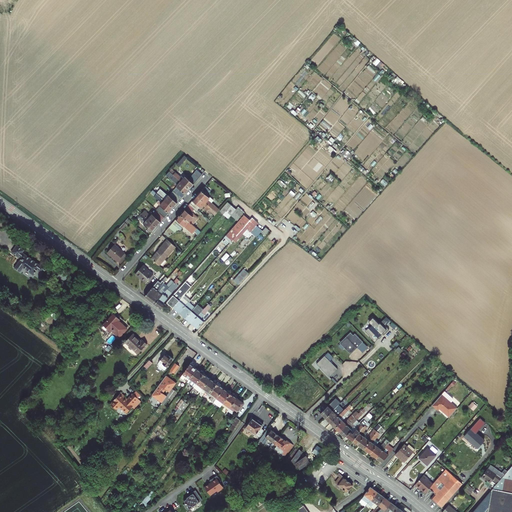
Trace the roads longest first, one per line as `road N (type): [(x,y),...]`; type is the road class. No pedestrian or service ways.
road 1 (tertiary): [(113,283),(301,419)]
road 2 (residential): [(206,176),(113,283)]
road 3 (tertiary): [(0,200),(113,283)]
